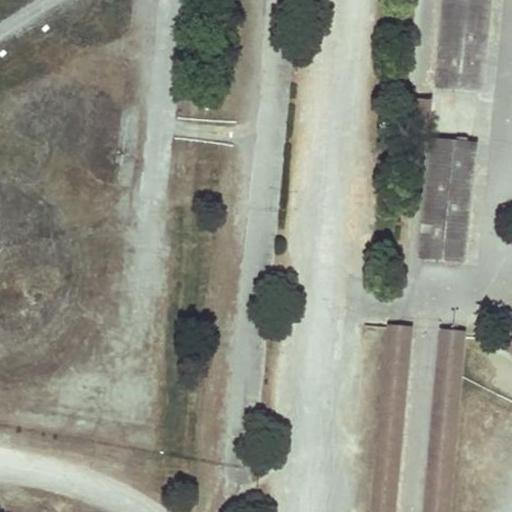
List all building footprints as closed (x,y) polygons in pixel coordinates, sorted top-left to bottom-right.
[(481,0),(446,0),(437,89),(472,92),(481,0)] [(428,120),(432,102),(417,99),(414,117),(428,120)] [(468,142),(433,139),(421,258),(456,261),(468,142)] [(390,511),(409,328),(387,326),(368,511),(390,511)] [(442,511),(460,332),(440,330),(421,511),(442,511)]
